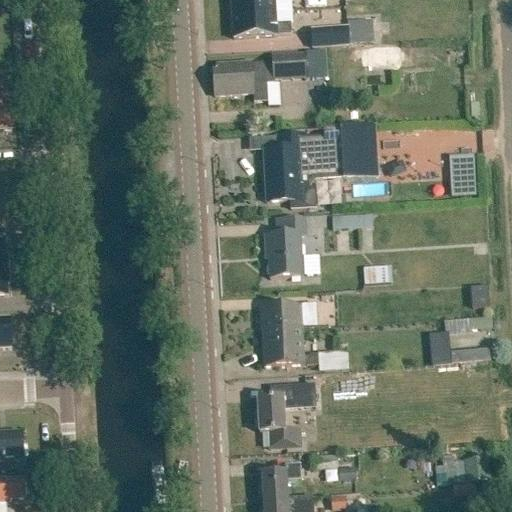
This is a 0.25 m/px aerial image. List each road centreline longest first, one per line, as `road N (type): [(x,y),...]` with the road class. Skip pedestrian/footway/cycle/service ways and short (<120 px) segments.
road 1 (secondary): [(207,511),(178,0)]
road 2 (unclassified): [(63,389),(37,0)]
road 3 (unclassified): [(70,511),(63,389)]
